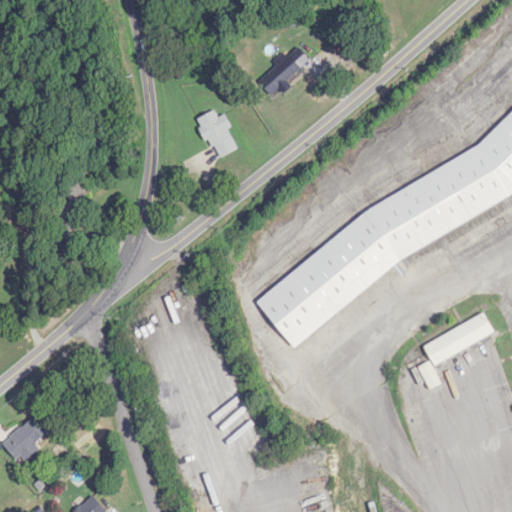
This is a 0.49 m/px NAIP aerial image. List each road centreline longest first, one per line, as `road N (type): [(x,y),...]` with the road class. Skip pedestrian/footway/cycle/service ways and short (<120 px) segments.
road 1 (residential): [(128,278),(318,130),(463,0)]
road 2 (residential): [(128,278),(124,262),(142,207),(151,127),(129,0)]
road 3 (residential): [(156,511),(97,340),(82,319)]
